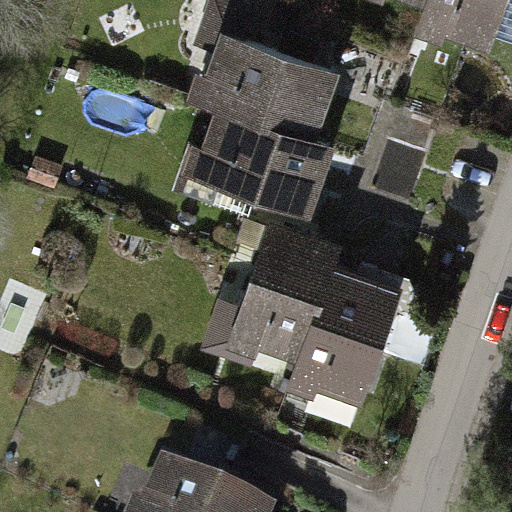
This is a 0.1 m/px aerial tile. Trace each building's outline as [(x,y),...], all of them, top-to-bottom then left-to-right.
[(379,0),(415,12),(418,0),(379,0)] [(483,63),(505,0),(418,0),(415,12),(406,36),(483,63)] [(330,84),(205,43),(183,108),(203,115),(308,150),(330,84)] [(308,150),(203,115),(180,184),(306,226),(329,157),(308,150)] [(326,247),(257,224),(215,346),(284,369),(318,269),(326,247)] [(350,413),(390,294),(318,269),(284,369),(277,389),(350,413)] [(229,511),(146,476),(130,511),(229,511)]
